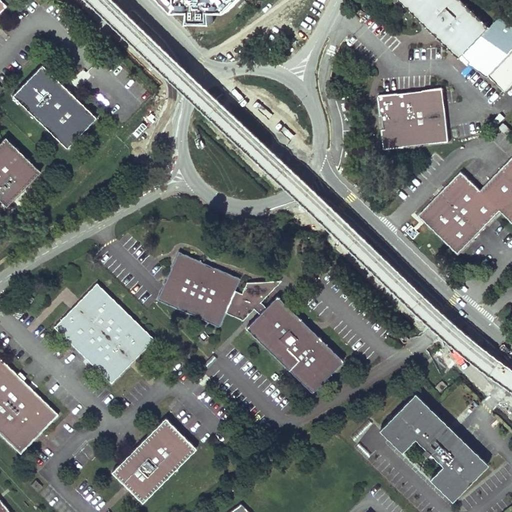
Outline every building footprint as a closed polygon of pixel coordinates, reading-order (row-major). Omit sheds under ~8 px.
[(166,0),(176,10),(192,9),(191,21),(214,21),(213,10),(230,9),(239,0),(166,0)] [(462,0),(400,0),(461,58),(491,27),(462,0)] [(511,25),(501,17),(491,27),(461,58),(488,77),(489,75),(511,52),(511,25)] [(511,84),(511,52),(489,75),(505,91),(511,84)] [(41,63),(10,95),(65,148),(96,116),(41,63)] [(443,85),(378,93),(380,114),(383,113),(384,126),(382,127),(384,147),(450,140),(443,85)] [(503,121),(499,125),(507,133),(511,128),(503,121)] [(4,137),(0,140),(0,202),(4,207),(39,171),(4,137)] [(461,168),(418,213),(458,252),(500,209),(511,220),(511,155),(481,187),(461,168)] [(178,251),(156,299),(219,326),(225,312),(243,320),(253,310),(259,313),(246,327),(311,392),(343,361),(276,296),(264,307),(260,301),(280,281),(245,284),(241,293),(235,291),(240,279),(178,251)] [(96,282),(53,326),(110,382),(153,338),(96,282)] [(0,357),(0,434),(19,453),(57,414),(0,357)] [(434,387),(438,392),(445,385),(441,381),(434,387)] [(441,464),(431,475),(453,497),(484,465),(412,395),(381,428),(403,449),(414,438),(424,448),(421,451),(426,455),(429,452),(441,464)] [(165,416),(110,471),(141,502),(196,446),(165,416)] [(350,436),(354,440),(371,423),(367,419),(350,436)] [(35,478),(30,484),(37,491),(42,485),(35,478)] [(0,511),(9,511),(0,499),(0,511)] [(251,511),(242,503),(228,511),(251,511)]
